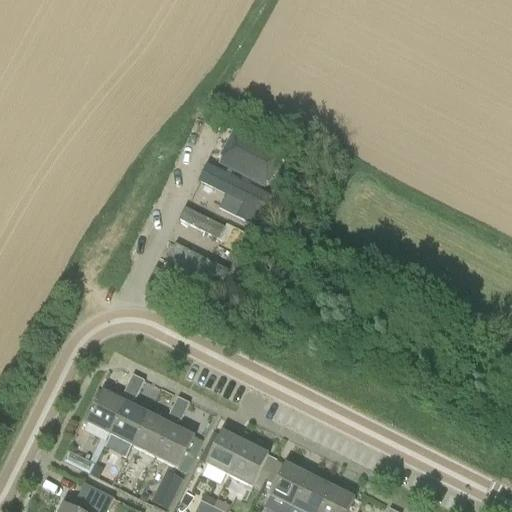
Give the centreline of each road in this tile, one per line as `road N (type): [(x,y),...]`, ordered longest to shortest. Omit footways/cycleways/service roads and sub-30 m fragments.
road 1 (unclassified): [(511,508),(147,323),(120,319)]
road 2 (residential): [(0,510),(79,344),(120,319)]
road 3 (residential): [(207,133),(120,319)]
